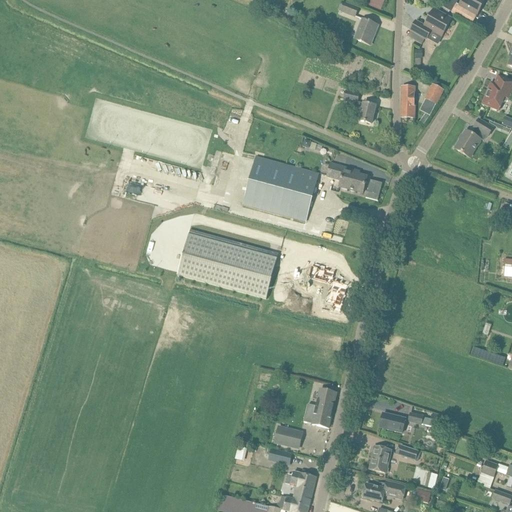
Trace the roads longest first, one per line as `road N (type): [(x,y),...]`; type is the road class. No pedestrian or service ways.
road 1 (tertiary): [(318,511),(377,267),(413,162)]
road 2 (unknown): [(390,220),(325,203),(307,228),(221,205),(244,99)]
road 3 (tertiary): [(413,162),(511,0)]
road 4 (residential): [(413,162),(398,147),(399,0)]
